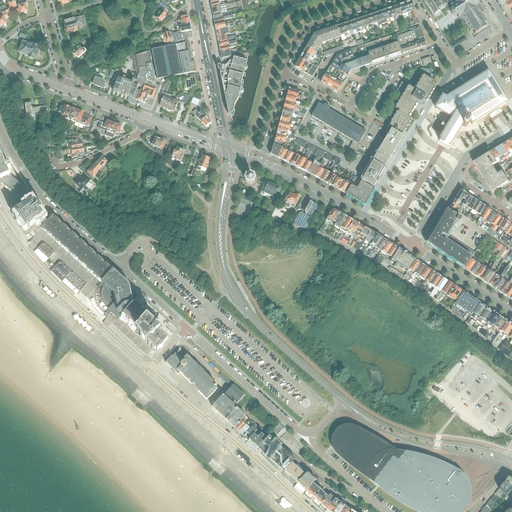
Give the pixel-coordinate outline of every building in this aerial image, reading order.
[(445,7),(441,1),(440,0),(426,0),(436,16),(441,13),(440,11),(444,8),(445,7)] [(445,7),(444,8),(447,12),(448,11),(451,12),(451,13),(452,15),(454,15),(455,16),(457,15),(458,16),(457,17),(458,17),(458,18),(459,17),(459,16),(461,19),(462,19),(463,19),(462,19),(463,20),(465,23),(465,24),(465,23),(467,27),(468,28),(468,27),(470,31),(470,32),(473,30),(475,33),(475,34),(486,26),(484,23),(487,21),(486,21),(484,17),(482,14),(487,10),(481,1),(479,0),(478,0),(442,0),(441,1),(445,7)] [(19,7),(15,8),(13,1),(8,2),(11,13),(20,10),(21,13),(24,12),(25,13),(26,13),(27,11),(28,11),(27,7),(28,6),(27,4),(26,3),(19,5),(19,7)] [(414,20),(417,19),(415,13),(411,1),(405,3),(409,15),(411,15),(412,15),(413,16),(414,20)] [(167,6),(162,2),(159,6),(163,9),(156,16),(156,17),(162,22),(167,16),(168,15),(166,14),(171,9),(167,6)] [(403,17),(409,15),(405,3),(398,5),(402,15),(402,16),(403,17)] [(227,8),(226,5),(224,5),(212,8),(213,14),(222,12),(227,11),(227,8)] [(397,19),(399,19),(398,16),(402,15),(398,5),(392,7),(397,19)] [(0,26),(7,23),(4,19),(10,16),(9,14),(11,12),(9,7),(0,11),(0,12),(2,17),(0,17),(0,26)] [(394,20),(397,19),(392,7),(386,9),(390,19),(393,18),(394,20)] [(384,24),(390,22),(390,19),(386,9),(380,11),(384,24)] [(378,26),(384,24),(380,11),(374,14),(378,26)] [(368,16),(372,28),(378,26),(374,14),(368,16)] [(187,19),(187,16),(187,15),(181,17),(181,20),(179,20),(180,26),(190,24),(190,22),(189,22),(189,18),(187,19)] [(71,34),(74,33),(73,32),(77,31),(87,28),(84,16),(64,21),(64,22),(63,23),(64,25),(65,25),(66,26),(65,26),(66,29),(64,29),(66,34),(67,35),(68,36),(70,35),(71,34)] [(225,23),(224,20),(230,18),(229,16),(214,20),(215,25),(225,23)] [(366,30),(372,28),(368,16),(362,18),(366,30)] [(360,32),(366,30),(362,18),(356,20),(360,32)] [(354,34),(360,32),(356,20),(350,22),(354,34)] [(347,36),(354,34),(350,22),(343,24),(347,36)] [(179,26),(180,29),(181,28),(181,32),(191,30),(190,24),(180,26),(179,26)] [(337,26),(341,36),(341,38),(347,36),(343,24),(337,26)] [(341,36),(337,26),(314,34),(307,47),(315,52),(321,42),(334,38),(334,39),(340,37),(339,36),(340,36),(341,36)] [(411,32),(417,49),(426,46),(419,26),(414,28),(415,31),(411,32)] [(228,34),(227,28),(216,30),(217,36),(227,34),(228,34)] [(172,38),(170,32),(163,34),(164,35),(163,35),(164,38),(165,38),(166,42),(170,41),(170,42),(172,41),(172,42),(176,41),(175,37),(173,38),(172,38)] [(396,37),(398,43),(402,54),(417,49),(411,32),(396,37)] [(185,33),(181,34),(179,34),(178,33),(174,34),(175,37),(176,41),(187,37),(185,33)] [(237,38),(236,36),(228,38),(227,34),(217,36),(218,42),(229,40),(237,38)] [(452,49),(467,39),(466,36),(451,46),(452,49)] [(176,41),(172,42),(163,45),(164,47),(152,50),(157,79),(196,71),(194,61),(190,62),(189,57),(193,57),(190,42),(188,42),(187,37),(176,41)] [(377,50),(375,44),(375,41),(365,44),(366,46),(366,47),(369,57),(372,64),(402,54),(398,43),(377,50)] [(29,44),(22,42),(21,46),(22,46),(20,52),(25,54),(25,55),(29,57),(30,58),(31,58),(32,58),(33,58),(34,59),(34,57),(36,58),(37,57),(38,55),(37,53),(39,48),(38,48),(38,47),(36,46),(35,45),(29,43),(29,44)] [(220,53),(230,51),(231,51),(230,48),(238,46),(237,44),(219,48),(220,53)] [(84,48),(81,45),(80,47),(79,46),(79,47),(78,47),(76,49),(77,49),(73,54),(73,55),(75,57),(76,57),(77,57),(78,58),(83,53),(86,56),(91,51),(88,49),(87,50),(84,48)] [(316,52),(315,52),(307,47),(303,52),(312,57),(314,54),(315,54),(316,52)] [(351,49),(340,53),(338,53),(330,66),(333,67),(339,71),(340,71),(342,72),(344,74),(347,76),(350,71),(358,69),(354,59),(353,54),(352,52),(352,50),(351,49)] [(156,84),(149,50),(135,55),(138,72),(135,81),(133,80),(132,82),(118,77),(113,91),(129,97),(129,98),(128,100),(128,102),(135,104),(137,104),(140,105),(141,106),(150,110),(151,109),(152,106),(156,98),(160,85),(156,84)] [(230,51),(220,53),(221,59),(235,56),(235,54),(231,54),(230,51)] [(312,65),(313,65),(314,63),(311,61),(313,58),(312,57),(303,52),(300,58),(309,63),(312,65)] [(228,111),(232,112),(249,54),(248,54),(242,55),(234,57),(232,63),(231,63),(219,65),(228,111)] [(369,65),(372,64),(369,57),(359,60),(358,57),(354,59),(358,69),(358,68),(369,65)] [(424,66),(432,63),(430,57),(422,59),(424,66)] [(295,67),(307,74),(310,69),(306,67),(309,63),(300,58),(295,67)] [(318,68),(315,66),(313,65),(312,65),(310,69),(307,74),(312,77),(318,68)] [(329,73),(333,67),(330,66),(321,82),(326,85),(333,75),(329,73)] [(389,124),(388,127),(401,135),(403,133),(411,120),(412,120),(412,119),(412,118),(409,116),(417,102),(419,102),(419,104),(422,103),(422,102),(423,100),(426,102),(433,89),(435,87),(432,85),(434,82),(430,79),(431,71),(420,69),(420,75),(423,75),(415,90),(402,82),(395,93),(402,97),(392,112),(395,114),(389,124)] [(505,97),(492,76),(489,71),(466,85),(464,82),(447,92),(450,96),(449,96),(446,97),(443,95),(442,96),(435,108),(447,115),(442,124),(442,123),(440,126),(446,129),(440,138),(445,141),(450,144),(452,142),(462,124),(464,127),(467,127),(470,121),(472,124),(507,102),(504,97),(505,97)] [(93,76),(91,82),(94,83),(93,84),(94,85),(97,86),(103,88),(103,87),(104,88),(105,87),(106,86),(105,84),(106,83),(103,81),(103,80),(99,78),(100,75),(94,73),(93,76)] [(332,89),(338,78),(333,75),(326,85),(332,89)] [(338,78),(332,89),(337,92),(340,88),(344,81),(338,78)] [(287,96),(299,99),(303,100),(304,97),(302,97),(303,93),(289,89),(287,96)] [(167,110),(171,99),(163,96),(160,106),(163,107),(163,108),(167,110)] [(300,103),(298,103),(299,99),(287,96),(285,102),(302,107),(303,104),(300,103)] [(171,99),(167,110),(171,111),(171,110),(175,111),(178,102),(171,99)] [(46,113),(45,106),(36,108),(33,108),(32,102),(25,103),(27,117),(34,116),(33,112),(37,112),(37,114),(46,113)] [(301,110),(302,107),(285,102),(284,108),(300,113),(301,110)] [(324,106),(319,103),(311,116),(340,133),(358,144),(366,131),(340,116),(328,109),(330,107),(325,104),(324,106)] [(67,119),(72,108),(69,107),(69,106),(66,105),(66,106),(65,106),(65,108),(61,107),(59,112),(63,113),(61,117),(67,119)] [(73,121),(77,110),(75,109),(72,107),(72,108),(67,119),(73,121)] [(282,115),(294,118),(295,114),(296,115),(299,116),(300,113),(284,108),(282,115)] [(73,121),(89,127),(92,117),(83,114),(83,113),(83,112),(80,111),(77,110),(73,121)] [(206,127),(207,127),(208,126),(209,125),(209,124),(211,122),(201,111),(198,113),(201,115),(198,118),(206,127)] [(280,121),(291,125),(292,121),(293,121),(293,122),(297,123),(298,119),(294,118),(282,115),(280,121)] [(100,123),(98,128),(107,132),(107,133),(111,135),(115,124),(111,122),(110,122),(107,121),(106,125),(100,123)] [(295,125),(291,125),(280,121),(278,128),(290,131),(291,127),(292,128),(294,128),(295,125)] [(115,124),(111,135),(114,136),(115,134),(119,136),(121,131),(122,131),(123,128),(118,126),(118,125),(115,124)] [(401,135),(388,127),(385,126),(379,136),(385,139),(373,158),(385,166),(403,136),(401,135)] [(290,136),(289,136),(290,131),(278,128),(277,134),(290,138),(294,139),(294,137),(295,135),(290,135),(290,136)] [(290,141),(290,138),(277,134),(275,141),(285,143),(288,145),(289,143),(289,141),(290,141)] [(78,139),(78,135),(72,135),(72,140),(69,140),(70,149),(82,147),(82,142),(81,142),(81,140),(79,140),(79,139),(78,139)] [(156,138),(154,138),(152,141),(154,142),(153,146),(157,148),(155,152),(164,160),(167,152),(162,150),(165,142),(160,140),(160,139),(157,138),(156,138)] [(277,158),(285,143),(275,141),(271,153),(272,155),(277,158)] [(511,153),(511,154),(511,153),(511,147),(508,141),(503,145),(509,156),(511,159),(511,153)] [(283,160),(290,148),(287,147),(288,145),(285,143),(277,158),(283,160)] [(503,159),(509,156),(503,145),(496,149),(503,159)] [(292,151),(294,147),(291,146),(290,148),(283,160),(289,163),(295,153),(292,151)] [(299,151),(301,148),(298,146),(295,153),(289,163),(295,166),(301,155),(298,154),(299,151)] [(82,147),(70,149),(72,158),(78,157),(78,155),(83,154),(83,152),(82,147)] [(180,150),(174,147),(172,150),(174,151),(172,157),(177,158),(176,160),(180,162),(183,163),(185,157),(183,156),(185,151),(184,151),(180,149),(180,150)] [(504,161),(503,159),(496,149),(491,152),(497,163),(500,166),(505,163),(504,161)] [(306,156),(305,158),(301,155),(295,166),(302,169),(308,159),(311,152),(308,150),(306,153),(307,154),(305,156),(306,156)] [(498,174),(493,166),(497,163),(491,152),(474,163),(492,192),(509,182),(503,171),(498,174)] [(314,162),(308,172),(314,176),(322,161),(324,158),(317,155),(315,158),(315,159),(314,162)] [(95,164),(101,169),(108,161),(105,159),(102,156),(95,164)] [(206,170),(210,159),(202,156),(201,160),(199,160),(198,162),(200,163),(198,166),(197,166),(196,168),(200,170),(201,167),(206,170)] [(308,172),(314,162),(315,159),(315,158),(313,157),(311,160),(308,159),(302,169),(308,172)] [(377,182),(379,180),(378,179),(386,166),(385,166),(373,158),(372,158),(362,176),(360,179),(374,187),(375,185),(376,182),(377,182)] [(6,165),(4,160),(0,161),(0,175),(9,172),(8,169),(11,168),(10,165),(10,164),(9,164),(6,165)] [(320,179),(325,169),(323,167),(325,163),(322,161),(314,176),(320,179)] [(88,172),(93,177),(101,169),(95,164),(88,172)] [(339,167),(337,170),(334,168),(333,170),(326,182),(329,184),(331,186),(337,176),(341,168),(339,167)] [(326,182),(333,170),(331,169),(329,171),(325,169),(320,179),(326,182)] [(22,197),(28,195),(30,194),(13,180),(12,179),(9,176),(10,176),(10,175),(11,175),(9,172),(0,175),(0,182),(20,198),(21,199),(21,198),(22,198),(22,197)] [(91,180),(85,174),(81,178),(80,178),(75,183),(79,186),(82,189),(83,188),(86,191),(92,185),(88,182),(91,180)] [(250,184),(252,184),(253,183),(255,182),(255,180),(255,178),(255,176),(253,175),(252,174),(250,174),(248,174),(246,175),(245,176),(245,178),(245,180),(245,182),(246,183),(248,184),(250,184)] [(335,187),(338,189),(343,180),(337,176),(331,186),(335,187)] [(345,193),(365,205),(375,187),(374,187),(360,179),(354,176),(352,179),(351,182),(350,183),(345,193)] [(347,182),(343,180),(338,189),(344,193),(345,193),(350,183),(348,182),(347,182)] [(275,196),(279,187),(268,182),(265,188),(266,189),(270,191),(274,192),(273,195),(275,196)] [(462,205),(462,204),(465,200),(468,195),(461,190),(455,200),(460,203),(462,205)] [(288,207),(287,207),(289,208),(291,204),(295,206),(300,197),(299,196),(299,195),(298,195),(297,194),(296,195),(296,194),(295,195),(294,194),(293,195),(290,193),(288,197),(287,197),(284,201),(285,202),(284,205),(288,207)] [(33,197),(31,194),(29,195),(28,195),(22,197),(22,198),(23,198),(24,202),(22,204),(24,207),(22,208),(13,214),(25,231),(34,224),(33,224),(35,222),(37,226),(40,224),(43,226),(43,227),(50,219),(48,217),(33,196),(33,197)] [(467,207),(473,198),(468,195),(465,200),(462,204),(467,207)] [(472,210),(478,201),(473,198),(467,207),(472,210)] [(462,205),(460,203),(455,200),(450,207),(457,212),(462,205)] [(475,215),(476,213),(482,204),(478,201),(472,210),(471,212),(475,215)] [(305,211),(306,212),(308,213),(312,215),(317,206),(317,205),(313,204),(313,203),(310,202),(305,211)] [(481,216),(487,207),(482,204),(476,213),(475,215),(475,216),(479,218),(481,216)] [(483,224),(485,222),(492,211),(487,207),(481,216),(479,218),(476,224),(481,227),(483,224)] [(459,222),(462,219),(448,209),(427,243),(463,266),(465,267),(472,256),(470,254),(467,252),(465,251),(462,249),(460,247),(457,245),(454,244),(452,242),(449,240),(447,239),(449,235),(458,221),(459,222)] [(336,223),(341,214),(338,212),(334,210),(333,210),(331,212),(331,211),(328,215),(329,215),(326,220),(329,222),(331,220),(336,223)] [(490,224),(491,223),(497,214),(492,211),(485,222),(487,223),(487,222),(490,224)] [(307,215),(308,213),(306,212),(304,214),(301,212),(299,213),(292,225),(292,226),(305,228),(311,219),(310,217),(307,215)] [(340,229),(348,218),(341,214),(336,223),(334,225),(340,229)] [(490,234),(496,226),(501,217),(497,214),(491,223),(494,224),(491,228),(489,226),(486,231),(490,234)] [(62,245),(73,234),(53,216),(50,219),(43,227),(42,227),(62,245)] [(496,235),(505,220),(501,217),(496,226),(490,234),(494,236),(496,235)] [(346,233),(354,221),(348,218),(340,229),(340,230),(346,233)] [(504,231),(510,223),(505,220),(496,235),(500,237),(504,231)] [(360,225),(354,221),(346,233),(344,236),(343,237),(349,241),(352,237),(360,225)] [(503,242),(507,237),(504,235),(506,232),(509,234),(511,229),(511,224),(510,223),(504,231),(500,237),(499,239),(503,242)] [(356,241),(358,238),(365,228),(360,224),(360,225),(352,237),(355,239),(354,239),(356,241)] [(364,242),(365,240),(371,231),(365,228),(358,238),(364,242)] [(370,243),(376,234),(371,231),(365,240),(370,243)] [(82,263),(93,252),(86,245),(86,244),(81,239),(80,240),(73,234),(62,245),(82,263)] [(368,247),(374,250),(382,238),(376,234),(370,243),(368,247)] [(379,254),(379,253),(387,241),(382,238),(374,250),(373,251),(379,254)] [(494,246),(497,242),(491,238),(489,243),(494,246)] [(383,260),(385,257),(393,245),(387,241),(379,253),(379,254),(375,260),(378,262),(380,259),(383,260)] [(55,252),(44,242),(39,248),(39,247),(38,249),(49,259),(55,252)] [(494,247),(500,251),(503,246),(497,242),(494,246),(494,247)] [(386,267),(390,261),(398,248),(393,244),(393,245),(385,257),(383,260),(380,264),(386,267)] [(506,255),(509,250),(503,246),(500,251),(497,255),(503,258),(506,255)] [(404,252),(398,248),(390,261),(395,265),(394,267),(396,269),(398,266),(406,272),(407,271),(415,259),(410,256),(404,251),(404,252)] [(469,272),(473,266),(477,260),(474,258),(478,252),(477,252),(479,250),(477,248),(475,252),(472,256),(465,267),(464,268),(469,272)] [(82,263),(102,281),(112,270),(93,252),(82,263)] [(408,275),(405,279),(408,281),(411,277),(411,276),(412,275),(413,275),(420,263),(421,263),(415,259),(407,271),(406,273),(408,275)] [(475,275),(483,264),(477,260),(473,266),(469,272),(475,275)] [(62,282),(65,278),(66,278),(65,277),(71,271),(60,261),(54,267),(51,271),(62,282)] [(418,278),(419,277),(426,266),(420,263),(413,275),(412,275),(418,278)] [(481,279),(491,264),(490,263),(488,266),(483,263),(483,264),(475,275),(481,279)] [(494,266),(495,265),(492,263),(491,264),(481,279),(487,283),(494,273),(491,271),(494,266)] [(419,277),(424,280),(431,270),(426,266),(419,277)] [(505,274),(509,268),(507,266),(500,277),(493,287),(498,291),(508,276),(505,274)] [(119,318),(132,304),(133,303),(129,288),(131,286),(112,270),(102,281),(105,284),(104,286),(103,287),(102,289),(102,291),(102,293),(102,294),(102,296),(102,298),(103,300),(104,301),(105,303),(106,304),(113,310),(112,311),(119,318)] [(424,292),(436,273),(431,270),(424,280),(422,284),(423,285),(420,289),(424,292)] [(495,274),(496,272),(495,271),(494,273),(487,283),(493,287),(500,277),(495,274)] [(430,295),(442,277),(436,273),(424,292),(430,295)] [(509,285),(511,281),(511,276),(511,278),(508,276),(498,291),(503,294),(509,285)] [(438,296),(448,281),(442,277),(430,295),(432,297),(434,294),(438,296)] [(445,298),(446,295),(453,285),(448,281),(438,296),(437,297),(435,299),(438,301),(442,296),(445,298)] [(454,304),(462,291),(453,285),(446,295),(452,299),(449,303),(453,305),(454,304)] [(509,298),(511,293),(511,287),(509,285),(503,294),(509,298)] [(454,304),(462,310),(471,297),(462,291),(454,304)] [(470,315),(479,302),(471,297),(462,310),(470,315)] [(476,321),(486,307),(479,302),(470,315),(470,316),(471,317),(470,318),(469,318),(466,322),(469,324),(471,320),(475,322),(476,321)] [(134,332),(147,317),(141,312),(143,310),(141,308),(139,310),(132,304),(119,318),(125,322),(126,323),(127,322),(129,325),(129,326),(134,332)] [(483,325),(492,311),(486,307),(476,321),(483,325)] [(498,315),(494,313),(495,312),(492,311),(483,325),(486,327),(488,324),(491,326),(492,325),(498,315)] [(500,330),(506,320),(498,315),(492,325),(500,330)] [(154,328),(153,327),(155,325),(147,317),(134,332),(136,334),(138,335),(140,337),(143,338),(144,340),(145,341),(158,328),(155,326),(154,328)] [(506,337),(511,327),(511,324),(506,320),(500,330),(500,331),(504,334),(503,335),(506,337)] [(159,333),(158,331),(160,330),(158,328),(145,341),(145,342),(157,352),(168,339),(160,332),(159,333)] [(503,353),(506,348),(507,347),(502,343),(499,349),(503,353)] [(511,351),(506,348),(503,353),(508,358),(511,353),(511,351)] [(215,387),(217,385),(187,356),(183,359),(177,353),(173,356),(172,356),(166,362),(178,375),(180,373),(207,400),(217,389),(215,387)] [(234,427),(245,415),(235,406),(245,395),(234,384),(225,394),(224,393),(212,407),(234,427)] [(239,432),(248,421),(249,419),(245,415),(234,427),(236,429),(236,430),(237,430),(238,431),(239,431),(239,432)] [(244,436),(253,426),(251,424),(253,422),(250,419),(248,421),(239,432),(241,433),(241,434),(242,436),(244,435),(244,436)] [(465,511),(468,507),(470,502),(470,498),(471,495),(471,492),(470,487),(469,482),(468,479),(464,474),(460,470),(456,467),(451,465),(445,461),(437,458),(427,454),(417,452),(412,451),(405,449),(399,449),(396,448),(393,445),(386,441),(381,438),(376,435),(370,432),(361,427),(356,424),(354,424),(351,423),(347,423),(343,423),(340,424),(337,426),(335,428),(334,430),(332,433),(332,435),(331,438),(331,440),(331,443),(339,432),(343,436),(348,429),(349,429),(351,426),(366,437),(384,452),(388,448),(400,457),(401,455),(401,454),(408,459),(408,458),(409,458),(410,456),(411,456),(411,455),(412,455),(412,454),(413,454),(414,454),(415,454),(415,455),(416,455),(417,456),(418,457),(418,458),(418,459),(418,460),(417,461),(419,461),(421,461),(424,462),(427,463),(430,464),(432,464),(436,466),(438,467),(441,468),(444,469),(446,466),(455,474),(457,472),(459,474),(457,476),(467,484),(456,498),(466,506),(466,505),(464,508),(462,510),(460,511),(423,511),(417,509),(414,507),(412,506),(409,505),(406,503),(401,500),(399,498),(396,497),(394,495),(391,493),(389,491),(381,485),(374,480),(334,448),(331,446),(331,447),(332,450),(333,452),(340,458),(354,470),(373,483),(378,488),(384,494),(393,500),(403,506),(414,511),(465,511)] [(248,440),(259,428),(255,424),(253,426),(244,436),(248,440)] [(331,443),(329,445),(331,446),(334,448),(374,480),(381,485),(389,491),(391,493),(394,495),(396,497),(399,498),(401,500),(406,503),(409,505),(412,506),(414,507),(417,509),(423,511),(460,511),(462,510),(464,508),(466,505),(466,506),(456,498),(467,484),(457,476),(459,474),(457,472),(455,474),(446,466),(444,469),(441,468),(438,467),(436,466),(432,464),(430,464),(427,463),(424,462),(421,461),(419,461),(417,461),(418,460),(418,459),(418,458),(418,457),(417,456),(416,455),(415,455),(415,454),(414,454),(413,454),(412,454),(412,455),(411,455),(411,456),(410,456),(409,458),(408,458),(408,459),(401,454),(401,455),(400,457),(388,448),(384,452),(366,437),(351,426),(349,429),(348,429),(343,436),(339,432),(331,443)] [(258,447),(268,436),(259,428),(248,440),(249,440),(247,442),(255,450),(257,448),(258,447)] [(284,471),(292,462),(295,459),(269,435),(268,436),(258,447),(266,454),(265,457),(269,459),(271,460),(272,459),(284,471)] [(296,466),(292,462),(284,471),(297,483),(305,475),(301,471),(302,470),(297,465),(296,466)] [(316,479),(308,472),(305,475),(297,483),(295,486),(303,493),(306,490),(313,483),(316,479)] [(509,477),(500,488),(506,496),(508,498),(511,495),(511,502),(511,503),(511,478),(511,479),(509,477)] [(321,504),(328,497),(322,491),(323,491),(319,487),(318,488),(313,483),(306,490),(321,504)] [(337,497),(331,493),(328,497),(321,504),(325,507),(327,509),(336,499),(337,497)] [(336,499),(327,509),(330,511),(333,511),(342,501),(340,500),(339,499),(338,501),(336,499)] [(341,511),(346,506),(344,505),(345,504),(342,501),(333,511),(341,511)]
